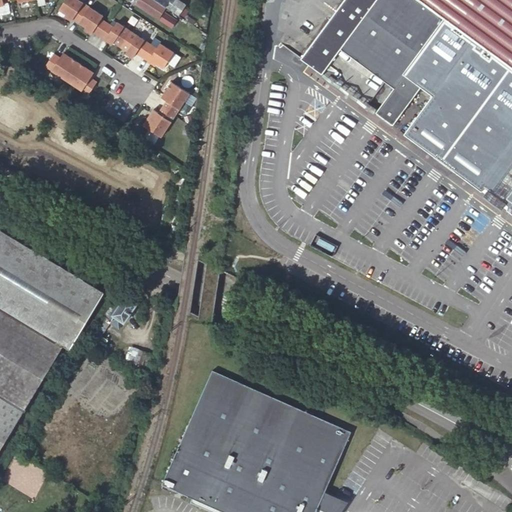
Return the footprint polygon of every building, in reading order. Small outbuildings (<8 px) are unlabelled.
[(80,0),(65,0),(60,9),(66,13),(69,15),(68,17),(72,20),(74,18),(86,26),(89,28),(88,31),(92,33),(93,31),(110,42),(111,40),(114,42),(127,51),(130,53),(129,55),(133,58),(136,53),(152,64),(154,62),(157,64),(163,68),(174,53),(160,43),(157,48),(150,44),(131,31),(117,21),(114,26),(102,18),(104,15),(90,6),(88,9),(82,5),(84,2),(80,0)] [(139,0),(137,4),(159,19),(167,7),(160,2),(156,0),(139,0)] [(185,20),(189,15),(191,12),(184,8),(186,5),(179,0),(156,0),(160,2),(167,7),(185,20)] [(338,0),(297,56),(320,73),(348,34),(373,0),(338,0)] [(511,69),(442,17),(418,0),(373,0),(348,34),(402,74),(373,113),(390,125),(418,86),(430,94),(401,133),(476,189),(478,191),(482,189),(489,194),(489,196),(489,197),(490,199),(490,200),(491,201),(492,201),(494,202),(495,202),(497,202),(498,202),(499,202),(500,202),(506,207),(505,211),(508,213),(511,216),(511,69)] [(418,0),(442,17),(511,69),(511,14),(493,0),(418,0)] [(511,0),(493,0),(511,14),(511,0)] [(185,20),(192,24),(195,19),(189,15),(185,20)] [(348,34),(320,73),(373,113),(402,74),(348,34)] [(54,53),(45,66),(88,94),(97,82),(91,77),(94,72),(64,52),(60,57),(54,53)] [(153,110),(142,125),(160,137),(189,94),(171,82),(161,97),(166,101),(158,113),(153,110)] [(0,451),(99,289),(0,228),(0,451)] [(137,304),(120,293),(95,331),(102,336),(110,323),(119,329),(124,322),(125,323),(137,304)] [(148,366),(152,354),(133,347),(128,359),(148,366)] [(191,502),(212,511),(330,511),(326,510),(332,498),(323,495),(352,431),(213,371),(163,483),(193,498),(191,502)]
